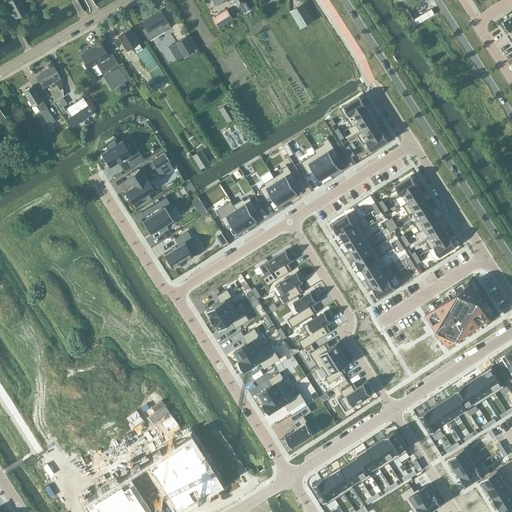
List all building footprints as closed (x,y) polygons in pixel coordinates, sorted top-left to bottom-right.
[(10,0),(6,2),(15,18),(27,12),(20,0),(10,0)] [(247,3),(239,8),(243,14),(250,9),(247,3)] [(304,3),(290,11),(301,29),(315,20),(304,3)] [(155,13),(142,21),(146,28),(142,30),(148,39),(150,40),(166,31),(166,30),(171,27),(161,10),(155,13)] [(219,27),(233,18),(227,10),(214,18),(219,27)] [(130,29),(118,36),(127,50),(131,48),(134,53),(136,52),(142,49),(130,29)] [(174,43),(176,46),(183,57),(195,50),(186,36),(174,43)] [(108,56),(101,43),(81,54),(89,68),(96,64),(102,74),(119,65),(113,54),(108,56)] [(142,49),(136,52),(157,85),(166,79),(145,47),(142,49)] [(36,77),(43,88),(54,82),(61,78),(54,67),(36,77)] [(112,71),(120,84),(127,80),(119,67),(112,71)] [(61,78),(54,82),(56,85),(57,85),(60,90),(62,89),(61,78)] [(56,85),(49,89),(52,94),(54,102),(63,96),(62,89),(60,90),(57,85),(56,85)] [(42,99),(42,100),(33,86),(23,92),(33,106),(35,105),(49,126),(55,121),(45,105),(46,105),(42,99)] [(360,95),(340,108),(346,118),(366,105),(360,95)] [(83,97),(66,108),(72,116),(67,119),(72,127),(71,127),(71,128),(91,115),(90,114),(89,115),(85,108),(89,105),(83,97)] [(229,102),(219,106),(226,122),(236,117),(229,102)] [(366,105),(346,118),(347,118),(352,126),(356,124),(356,123),(371,114),(366,105),(367,105),(366,105)] [(371,114),(356,123),(356,124),(361,132),(377,122),(371,114)] [(250,139),(239,122),(222,132),(233,149),(250,139)] [(361,132),(357,134),(363,144),(367,141),(366,141),(383,131),(382,130),(382,131),(377,122),(361,132)] [(383,131),(366,141),(367,141),(372,150),(389,140),(383,131)] [(109,148),(101,153),(110,166),(119,160),(125,171),(143,159),(136,148),(130,152),(122,140),(118,142),(115,137),(105,143),(109,148)] [(324,144),(314,150),(316,153),(316,152),(330,174),(331,177),(332,176),(339,171),(337,169),(340,168),(336,161),(334,158),(339,155),(328,138),(322,141),(324,144)] [(202,150),(193,156),(201,169),(210,163),(202,150)] [(316,153),(301,162),(309,174),(314,171),(320,180),(330,174),(316,152),(316,153)] [(164,153),(151,161),(156,169),(156,168),(164,164),(169,172),(174,169),(169,160),(164,153)] [(283,171),(274,177),(289,201),(290,201),(290,200),(297,196),(295,194),(296,193),(298,192),(293,186),(292,183),(297,180),(288,165),(282,168),(283,171)] [(133,186),(124,191),(132,203),(145,195),(148,200),(154,195),(151,190),(153,189),(146,177),(145,178),(139,169),(127,176),(133,186)] [(412,175),(395,185),(401,195),(418,184),(412,175)] [(265,185),(260,188),(267,199),(272,195),(274,198),(278,205),(280,203),(282,205),(288,201),(289,201),(274,177),(264,183),(265,185)] [(418,184),(401,195),(402,195),(407,203),(423,193),(417,185),(418,185),(418,184)] [(407,203),(403,205),(409,214),(413,212),(428,202),(423,193),(407,203)] [(244,198),(233,205),(236,209),(249,229),(250,228),(249,228),(256,224),(255,221),(257,220),(253,213),(252,211),(257,207),(250,196),(245,200),(244,198)] [(166,197),(141,212),(145,218),(141,220),(150,233),(158,228),(160,231),(168,227),(166,224),(173,219),(166,209),(172,206),(166,197)] [(428,202),(413,212),(418,220),(433,211),(428,202)] [(205,206),(198,210),(202,216),(209,211),(205,206)] [(236,209),(221,218),(226,226),(227,226),(232,223),(233,226),(237,232),(240,231),(241,233),(248,229),(249,229),(236,209)] [(336,221),(332,224),(338,233),(358,221),(361,219),(355,209),(338,220),(338,219),(335,221),(336,221)] [(418,220),(414,222),(420,232),(424,229),(439,219),(433,211),(418,220)] [(439,219),(424,229),(429,237),(444,228),(439,219)] [(339,233),(337,235),(338,235),(340,234),(344,242),(343,242),(343,243),(363,230),(358,221),(338,233),(339,233)] [(429,237),(425,240),(431,249),(434,247),(434,246),(450,236),(444,228),(429,237)] [(363,230),(343,243),(344,243),(345,242),(350,251),(349,251),(349,252),(369,239),(363,230)] [(179,245),(164,254),(172,267),(179,263),(180,264),(186,260),(185,259),(199,250),(187,232),(175,239),(179,245)] [(450,236),(434,246),(434,247),(440,256),(456,246),(450,236)] [(226,238),(220,242),(223,247),(229,243),(226,238)] [(369,239),(349,252),(351,251),(353,255),(356,260),(375,248),(369,239)] [(356,260),(355,260),(358,265),(361,270),(381,257),(375,248),(356,260)] [(266,276),(263,278),(267,285),(290,271),(286,264),(292,260),(292,259),(294,258),(290,251),(289,249),(288,250),(287,251),(286,250),(264,264),(270,273),(266,276)] [(362,270),(361,270),(361,271),(363,270),(367,278),(366,279),(365,280),(382,269),(383,269),(387,267),(381,257),(361,270),(362,270)] [(382,269),(365,280),(368,279),(373,286),(370,288),(371,289),(373,287),(373,288),(388,278),(383,269),(382,269)] [(297,272),(276,285),(282,295),(278,297),(283,304),(301,293),(297,286),(304,282),(297,272)] [(388,278),(373,288),(379,297),(395,287),(389,278),(388,278)] [(469,283),(426,311),(447,344),(490,316),(469,283)] [(221,302),(207,311),(210,315),(210,316),(210,317),(212,320),(235,306),(229,297),(232,296),(228,289),(217,296),(221,302)] [(299,312),(288,319),(292,327),(315,313),(311,306),(317,302),(317,300),(319,299),(315,293),(315,292),(314,291),(313,291),(313,292),(312,293),(311,292),(293,303),(299,312)] [(213,321),(212,321),(213,321),(215,324),(214,324),(215,325),(215,324),(216,325),(219,329),(218,329),(219,330),(232,322),(236,329),(250,320),(245,312),(241,315),(235,306),(212,320),(213,321)] [(309,335),(299,341),(304,349),(329,333),(324,326),(331,321),(330,320),(333,319),(328,312),(329,312),(328,311),(327,311),(327,312),(326,313),(325,312),(303,325),(309,335)] [(235,352),(234,353),(238,360),(240,359),(241,360),(240,360),(240,361),(263,347),(257,338),(259,336),(255,329),(244,335),(248,342),(235,351),(235,352)] [(325,343),(310,353),(319,368),(322,367),(322,366),(344,353),(343,352),(346,350),(345,349),(345,350),(341,344),(339,345),(337,343),(328,348),(325,343)] [(263,347),(240,361),(246,370),(260,361),(265,368),(280,359),(275,351),(268,355),(263,347)] [(511,350),(506,354),(501,357),(511,373),(511,350)] [(344,353),(322,366),(322,367),(328,376),(325,377),(329,383),(344,374),(341,368),(350,363),(344,353)] [(492,366),(482,373),(495,393),(505,387),(492,366)] [(273,384),(259,393),(265,402),(264,403),(287,389),(281,380),(284,378),(280,373),(269,379),(273,384)] [(482,373),(473,378),(486,399),(495,393),(482,373)] [(464,384),(477,404),(486,399),(473,378),(465,384),(464,384)] [(352,384),(341,391),(344,396),(343,397),(349,408),(351,406),(352,407),(355,405),(354,405),(358,402),(358,403),(360,402),(359,402),(371,394),(370,393),(372,391),(369,386),(370,386),(369,385),(368,385),(367,383),(365,384),(364,383),(355,389),(352,384)] [(464,384),(454,390),(456,392),(467,409),(466,409),(467,410),(477,404),(464,384)] [(287,389),(264,403),(270,413),(285,404),(289,410),(305,400),(300,393),(293,398),(287,389)] [(456,392),(447,397),(458,415),(466,409),(467,409),(456,392)] [(447,397),(438,403),(449,420),(458,415),(447,397)] [(429,409),(439,426),(440,426),(449,420),(438,403),(429,409)] [(423,412),(419,415),(421,419),(432,435),(442,429),(440,426),(439,426),(429,409),(423,412)] [(293,423),(304,416),(300,410),(290,417),(293,423)] [(285,435),(286,437),(288,440),(288,441),(289,441),(289,442),(291,445),(291,446),(292,446),(293,447),(294,446),(295,446),(295,445),(298,443),(298,444),(299,444),(298,443),(313,434),(314,434),(307,422),(308,422),(304,416),(293,423),(297,428),(286,435),(285,435)] [(394,430),(385,436),(398,457),(407,451),(394,430)] [(193,434),(85,502),(91,511),(176,511),(224,482),(193,434)] [(385,437),(376,442),(389,463),(398,457),(385,436),(384,437),(385,437)] [(367,448),(378,465),(377,465),(379,469),(389,463),(376,442),(367,448)] [(468,445),(448,457),(454,467),(471,457),(474,455),(468,445)] [(367,448),(357,454),(358,456),(359,456),(368,471),(369,471),(377,465),(378,465),(367,448)] [(358,456),(350,461),(360,478),(360,479),(362,482),(372,476),(369,471),(368,471),(359,456),(358,456)] [(471,457),(454,467),(460,476),(476,466),(476,465),(471,457)] [(341,467),(340,467),(351,484),(352,484),(360,479),(360,478),(350,461),(341,467)] [(476,466),(460,476),(466,486),(486,473),(479,463),(476,465),(476,466)] [(340,467),(331,473),(344,493),(354,487),(352,484),(351,484),(340,467)] [(497,469),(481,479),(487,489),(503,478),(497,469)] [(323,478),(322,478),(335,499),(344,493),(331,473),(323,478)] [(503,478),(487,489),(493,498),(511,485),(511,484),(506,476),(503,478)] [(322,478),(312,484),(325,505),(335,499),(322,478)] [(412,487),(401,494),(405,500),(406,499),(412,509),(435,494),(434,494),(428,484),(415,492),(412,487)] [(511,485),(493,498),(498,507),(511,498),(511,485)] [(435,494),(412,509),(414,511),(429,511),(442,504),(435,493),(434,494),(435,494)] [(511,498),(498,507),(501,511),(510,511),(511,511),(511,498)]
